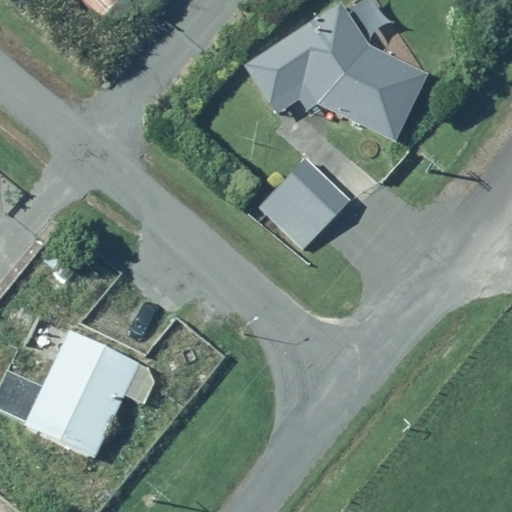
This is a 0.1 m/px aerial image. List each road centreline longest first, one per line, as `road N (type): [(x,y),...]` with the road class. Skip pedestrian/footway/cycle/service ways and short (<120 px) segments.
road 1 (residential): [(358,372),(0,70)]
road 2 (residential): [(358,372),(511,171)]
road 3 (residential): [(246,511),(358,372)]
